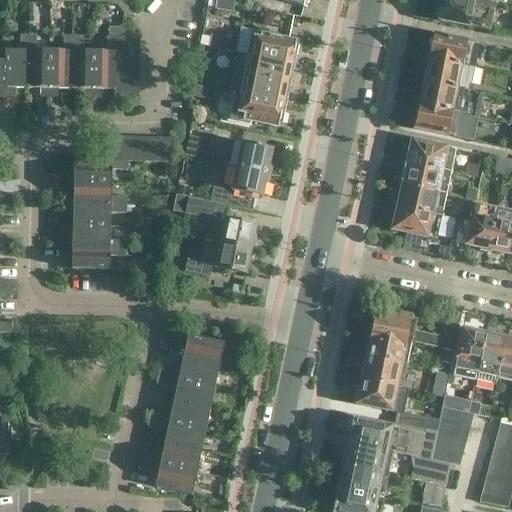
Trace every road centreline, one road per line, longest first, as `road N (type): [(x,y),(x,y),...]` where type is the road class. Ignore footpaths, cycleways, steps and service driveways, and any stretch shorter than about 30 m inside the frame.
road 1 (residential): [(153,307),(34,299),(30,164),(22,146)]
road 2 (tertiary): [(315,254),(371,0)]
road 3 (residential): [(22,146),(104,120),(144,120),(155,109),(163,17)]
road 4 (residential): [(511,296),(315,254)]
road 5 (residential): [(153,307),(114,503)]
road 6 (tertiary): [(263,511),(301,324)]
road 7 (residential): [(301,324),(153,307)]
